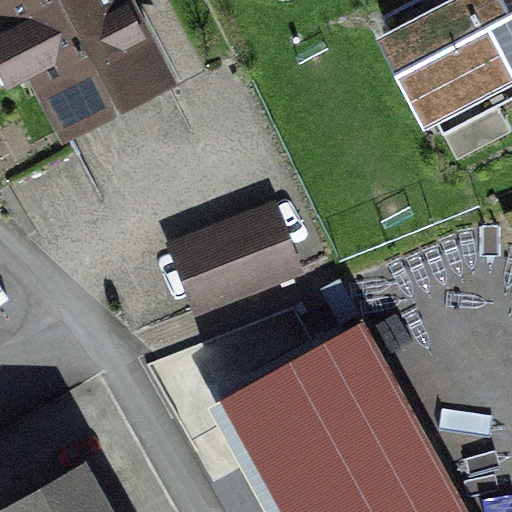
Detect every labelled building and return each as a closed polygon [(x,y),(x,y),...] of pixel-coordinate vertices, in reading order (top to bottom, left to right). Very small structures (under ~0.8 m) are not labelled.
[(123,0),(0,0),(0,1),(16,32),(0,39),(0,68),(8,83),(35,69),(67,130),(164,79),(123,0)] [(511,96),(511,0),(411,0),(382,15),(443,133),(511,96)] [(293,269),(271,214),(177,251),(199,306),(293,269)] [(458,511),(363,332),(233,401),(291,511),(458,511)] [(104,511),(81,471),(5,511),(104,511)]
